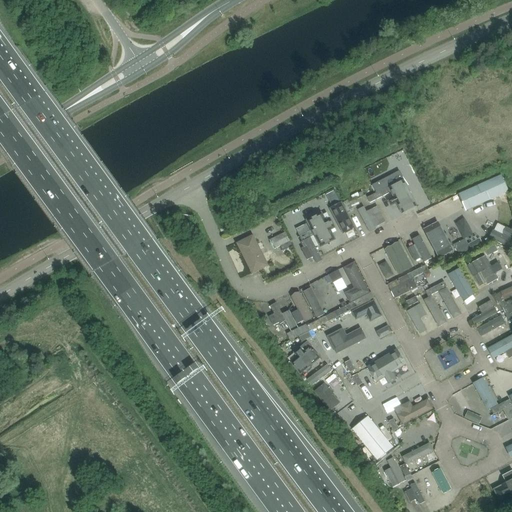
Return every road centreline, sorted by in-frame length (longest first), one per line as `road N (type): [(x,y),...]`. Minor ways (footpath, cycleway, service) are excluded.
road 1 (motorway): [(332,511),(0,60)]
road 2 (motorway): [(0,114),(292,511)]
road 3 (unclassified): [(191,185),(350,97),(511,21)]
road 4 (unclassified): [(361,251),(254,296),(234,280),(191,185)]
road 5 (unclassified): [(0,297),(191,185)]
road 6 (unclassified): [(434,394),(483,366),(463,324),(412,352)]
road 7 (unclassified): [(329,349),(365,408),(424,375)]
